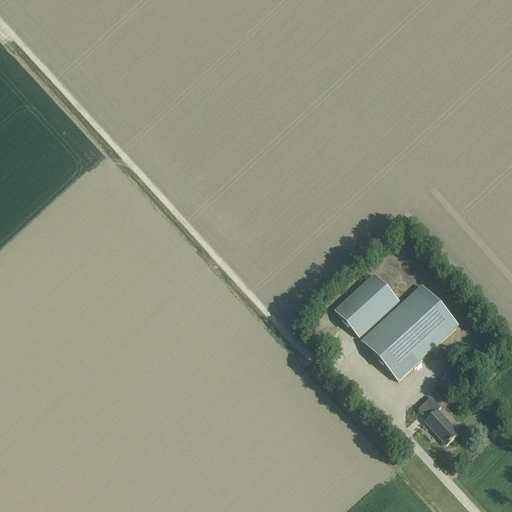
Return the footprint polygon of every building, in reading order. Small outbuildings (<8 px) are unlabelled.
[(345,325),(359,340),(399,304),(386,289),(375,277),(334,314),(345,325)] [(421,288),(361,343),(397,383),(457,328),(421,288)] [(324,326),(318,331),(327,340),(332,336),(324,326)] [(441,382),(452,394),(461,385),(451,373),(441,382)] [(425,414),(429,418),(423,423),(445,447),(449,444),(451,442),(458,435),(437,412),(440,409),(436,404),(425,414)]
